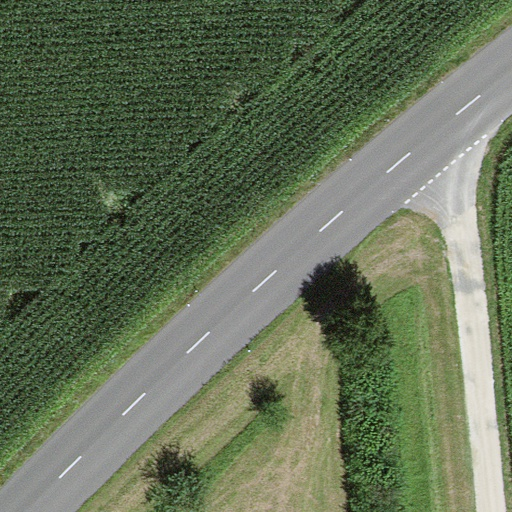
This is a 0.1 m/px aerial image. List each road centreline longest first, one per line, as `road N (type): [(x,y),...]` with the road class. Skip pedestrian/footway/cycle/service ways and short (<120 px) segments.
road 1 (tertiary): [(21,511),(444,116),(511,66)]
road 2 (track): [(444,116),(485,511)]
